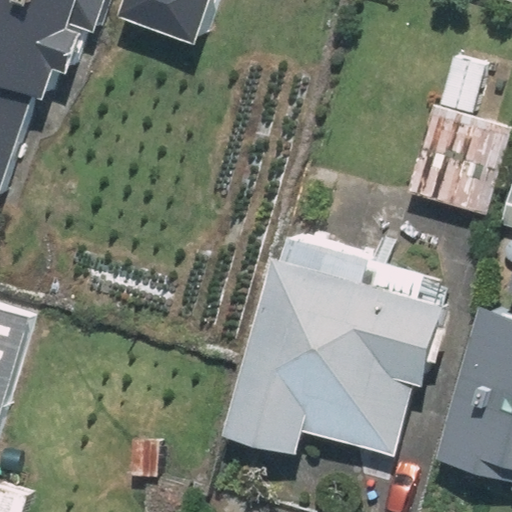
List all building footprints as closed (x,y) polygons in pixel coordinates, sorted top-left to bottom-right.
[(0,0),(0,185),(23,194),(63,80),(86,97),(120,0),(145,0),(218,24),(225,0),(0,0)] [(511,153),(511,119),(442,99),(416,192),(494,215),(511,153)] [(452,288),(281,241),(228,436),(296,454),(302,431),(393,456),(420,356),(433,360),(452,288)] [(511,283),(461,444),(511,460),(511,283)] [(0,460),(18,405),(0,399),(0,460)] [(37,511),(43,492),(1,481),(0,485),(0,511),(37,511)]
